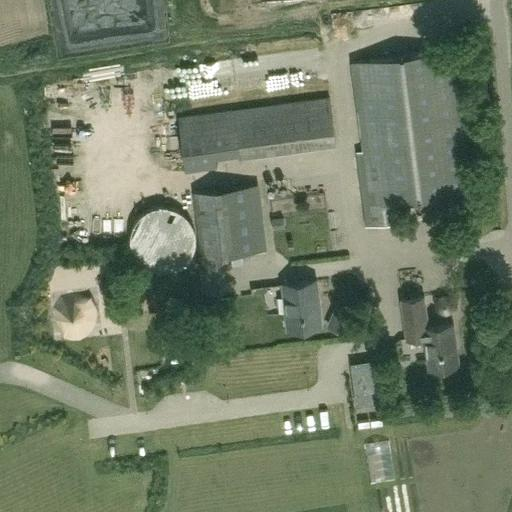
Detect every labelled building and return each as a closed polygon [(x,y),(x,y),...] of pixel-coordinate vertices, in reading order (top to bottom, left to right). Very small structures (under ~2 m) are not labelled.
[(316,36),(328,32),(324,19),(312,22),(316,36)] [(469,191),(452,49),(353,62),(373,225),(399,221),(397,201),(469,191)] [(216,156),(239,153),(240,158),(337,144),(330,96),(178,116),(185,170),(217,166),(216,156)] [(224,251),(240,249),(266,246),(258,185),(232,189),(189,194),(197,254),(224,251)] [(128,233),(127,239),(128,246),(130,252),(133,258),(137,263),(142,267),(147,270),(154,272),(160,272),(167,272),(173,270),(179,267),(184,263),(188,258),(191,252),(193,246),(194,240),(193,233),(192,227),(187,219),(183,214),(178,210),(172,208),(165,206),(159,206),(153,206),(147,209),(141,212),(136,216),(132,221),(129,227),(128,233)] [(224,251),(197,254),(202,294),(229,291),(224,251)] [(316,279),(282,283),(287,329),(321,325),(316,279)] [(429,368),(459,365),(453,323),(428,326),(424,296),(401,299),(406,339),(425,337),(429,368)] [(230,356),(229,318),(159,319),(159,356),(230,356)]
